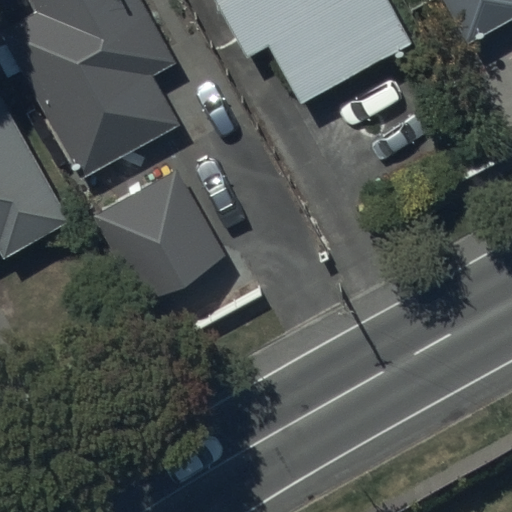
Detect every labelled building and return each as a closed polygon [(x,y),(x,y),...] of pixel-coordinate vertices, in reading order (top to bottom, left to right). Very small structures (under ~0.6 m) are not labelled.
[(157,43),(134,0),(31,0),(0,16),(0,18),(72,157),(165,109),(136,53),(157,43)] [(226,0),(244,29),(259,20),(296,83),(399,24),(385,0),(226,0)] [(450,0),(459,16),(489,0),(450,0)] [(0,228),(52,200),(0,105),(0,228)] [(212,243),(165,162),(89,207),(136,288),(212,243)]
